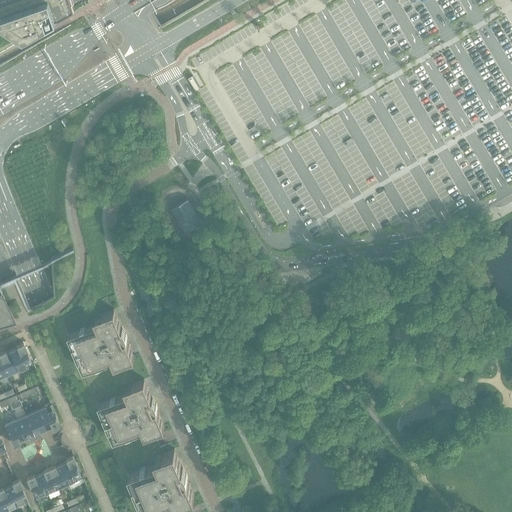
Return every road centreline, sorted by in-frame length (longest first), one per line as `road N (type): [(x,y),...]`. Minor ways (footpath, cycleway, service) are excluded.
road 1 (residential): [(218,511),(124,293),(111,223),(118,197),(191,148)]
road 2 (primary): [(133,511),(4,212)]
road 3 (primary): [(0,263),(103,511)]
road 4 (secondary): [(3,135),(145,53)]
road 5 (secondary): [(118,16),(11,89)]
road 6 (residential): [(191,148),(211,137),(157,46)]
